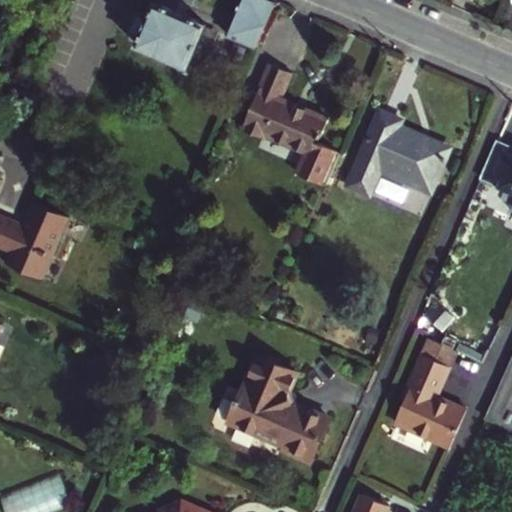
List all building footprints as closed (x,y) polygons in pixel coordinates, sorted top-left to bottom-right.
[(248,39),(259,44),(277,0),(243,0),(230,32),(248,39)] [(209,22),(159,1),(153,13),(148,11),(141,13),(136,25),(138,29),(146,32),(141,43),(192,64),(192,63),(209,22)] [(216,44),(220,34),(223,27),(209,22),(192,63),(206,69),(216,44)] [(228,37),(223,47),(220,55),(238,62),(248,39),(230,32),(228,37)] [(223,47),(228,37),(220,34),(216,44),(223,47)] [(70,42),(52,35),(37,72),(55,79),(70,42)] [(296,71),(273,62),(245,130),(267,139),(269,135),(313,153),(320,138),(324,139),(333,118),(285,97),(296,71)] [(452,150),(401,128),(406,118),(383,108),(350,183),(374,193),(384,168),(435,189),(452,150)] [(511,143),(500,138),(484,176),(511,187),(511,143)] [(35,198),(26,221),(0,209),(0,243),(15,250),(10,261),(46,277),(72,214),(35,198)] [(459,347),(432,334),(405,396),(408,397),(398,422),(452,446),(469,408),(438,395),(459,347)] [(283,444),(314,458),(333,414),(296,398),(292,388),(301,368),(260,350),(244,390),(239,388),(236,396),(240,398),(232,418),(285,440),(283,444)] [(511,363),(510,367),(509,371),(502,387),(490,413),(511,422),(511,363)] [(385,511),(389,503),(364,491),(354,511),(385,511)] [(211,511),(185,501),(159,510),(159,511),(211,511)]
